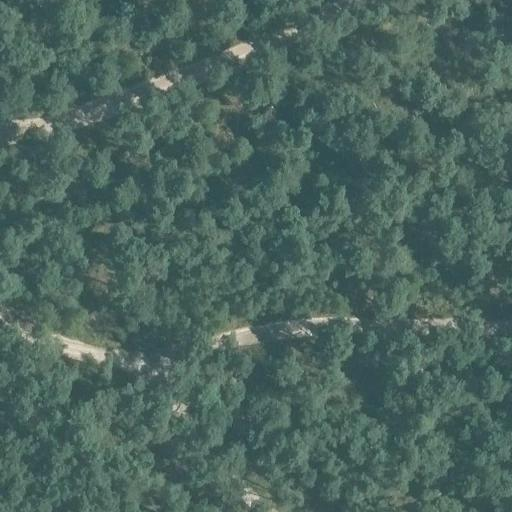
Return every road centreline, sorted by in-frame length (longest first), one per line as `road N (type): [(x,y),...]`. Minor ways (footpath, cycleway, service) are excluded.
road 1 (track): [(0,135),(53,125),(209,69),(372,0)]
road 2 (track): [(137,360),(286,330),(511,329)]
road 3 (track): [(261,511),(137,360),(69,351),(0,313)]
